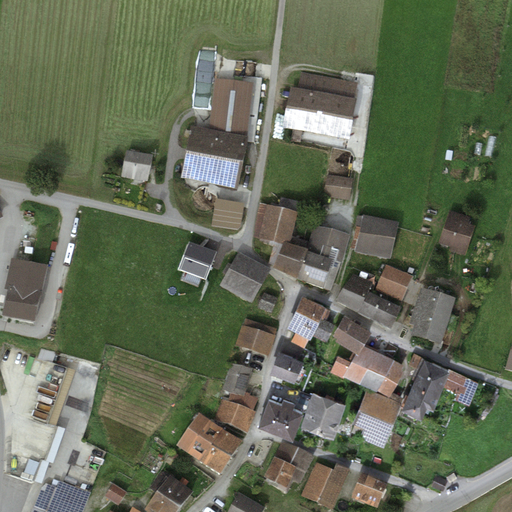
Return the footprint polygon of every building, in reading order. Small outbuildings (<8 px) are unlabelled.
[(298,91),(291,90),(283,131),(347,143),(359,84),(301,73),(298,91)] [(208,132),(191,129),(180,179),(237,191),(248,141),(253,84),(213,80),(208,132)] [(152,160),(127,154),(121,180),(146,186),(152,160)] [(352,182),(327,177),(324,197),(349,202),(352,182)] [(244,204),(216,200),(212,227),(240,232),(244,204)] [(277,211),(260,205),(252,241),(283,247),(289,248),(291,239),(300,206),(281,200),(277,211)] [(470,221),(449,213),(438,246),(450,250),(448,254),(465,259),(475,231),(467,228),(470,221)] [(398,227),(364,218),(363,220),(356,218),(356,228),(361,230),(355,255),(390,264),(398,227)] [(349,238),(313,229),(307,255),(307,256),(332,265),(340,268),(349,238)] [(273,271),(296,285),(307,256),(307,255),(303,254),(307,243),(291,239),(289,248),(283,247),(273,271)] [(332,265),(307,256),(296,285),(323,295),(332,265)] [(270,274),(239,257),(232,268),(228,265),(221,276),(226,279),(220,290),(252,307),(270,274)] [(48,270),(11,262),(5,292),(8,294),(2,322),(35,329),(48,270)] [(412,280),(386,268),(375,292),(401,304),(412,280)] [(353,278),(336,303),(358,317),(367,296),(372,286),(353,278)] [(455,306),(421,293),(404,338),(439,351),(455,306)] [(278,301),(265,295),(258,309),(272,316),(278,301)] [(374,324),(385,305),(367,296),(358,317),(374,324)] [(327,308),(302,297),(295,311),(319,324),(327,308)] [(401,313),(385,305),(374,324),(391,334),(401,313)] [(328,309),(314,336),(326,343),(335,326),(326,321),(332,311),(328,309)] [(319,324),(295,311),(287,328),(296,333),(291,342),(305,348),(308,339),(310,340),(319,324)] [(370,332),(343,316),(332,336),(337,338),(335,341),(356,354),(370,332)] [(275,332),(245,320),(236,349),(267,359),(275,332)] [(0,376),(11,406),(6,474),(30,483),(34,481),(40,459),(45,460),(57,425),(48,422),(66,366),(2,342),(0,349),(0,376)] [(363,346),(346,377),(388,397),(404,366),(363,346)] [(301,361),(278,353),(270,375),(293,382),(301,361)] [(414,354),(408,365),(419,371),(424,359),(414,354)] [(337,357),(330,372),(343,378),(350,363),(337,357)] [(448,370),(424,359),(419,371),(407,398),(426,408),(433,412),(443,387),(458,394),(456,400),(469,406),(476,383),(448,370)] [(252,373),(231,366),(221,392),(243,399),(252,373)] [(366,391),(359,409),(394,425),(404,399),(394,395),(388,400),(366,391)] [(312,393),(306,412),(340,423),(346,406),(312,393)] [(228,402),(223,401),(215,421),(247,436),(255,417),(252,414),(256,405),(230,396),(228,402)] [(407,398),(402,411),(421,421),(426,408),(407,398)] [(281,405),(268,400),(257,429),(293,442),(304,413),(292,409),(294,404),(283,400),(281,405)] [(394,425),(359,409),(352,424),(363,429),(361,435),(363,436),(362,439),(383,449),(394,425)] [(340,423),(306,412),(301,430),(334,441),(340,423)] [(241,447),(200,418),(177,450),(181,453),(219,479),(241,447)] [(313,459),(281,444),(263,484),(286,495),(292,483),(300,487),(313,459)] [(333,474),(317,467),(302,500),(327,511),(333,511),(353,471),(337,464),(333,474)] [(160,487),(157,490),(179,507),(191,491),(162,470),(153,482),(160,487)] [(453,473),(446,477),(449,483),(456,478),(453,473)] [(377,511),(388,486),(362,475),(352,502),(377,511)] [(46,483),(41,487),(30,511),(82,511),(90,494),(59,481),(53,479),(51,485),(46,483)] [(126,492),(113,484),(105,495),(118,504),(126,492)] [(175,511),(179,507),(157,490),(144,508),(148,511),(175,511)] [(262,511),(265,506),(238,492),(227,511),(262,511)]
